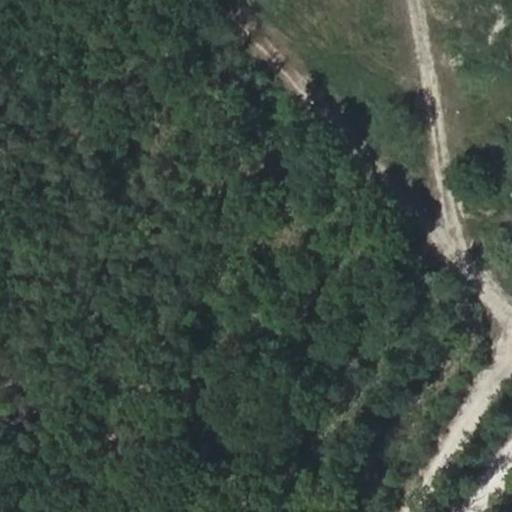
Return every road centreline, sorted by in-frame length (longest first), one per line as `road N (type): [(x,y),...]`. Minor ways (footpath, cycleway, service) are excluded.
road 1 (track): [(412,0),(450,226),(511,314)]
road 2 (track): [(450,226),(247,0)]
road 3 (track): [(511,362),(416,511)]
